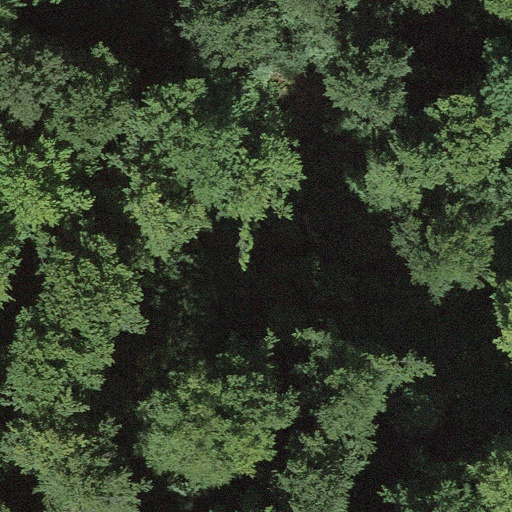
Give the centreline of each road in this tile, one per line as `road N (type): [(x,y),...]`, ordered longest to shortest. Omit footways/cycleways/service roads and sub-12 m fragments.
road 1 (track): [(511,279),(0,227)]
road 2 (track): [(511,89),(334,0)]
